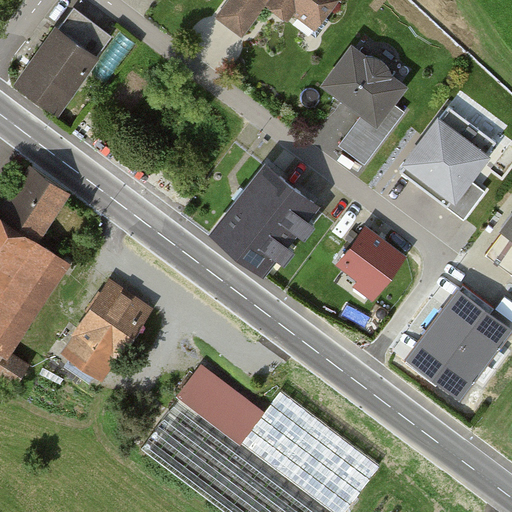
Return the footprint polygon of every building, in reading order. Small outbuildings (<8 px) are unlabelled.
[(333,0),(234,0),(221,18),(246,36),(271,2),(311,31),(333,0)] [(58,28),(18,84),(56,112),(111,35),(86,17),(72,37),(58,28)] [(365,58),(353,50),(329,82),(347,96),(344,99),(356,108),(359,105),(365,110),(339,145),(366,164),(406,111),(391,100),(402,86),(390,77),(392,74),(389,67),(386,62),(380,58),(375,56),(367,55),(365,58)] [(497,141),(450,106),(401,171),(448,206),(497,141)] [(315,203),(268,166),(216,232),(263,269),(315,203)] [(0,203),(0,356),(62,266),(29,243),(62,196),(23,170),(0,203)] [(511,218),(485,254),(511,274),(511,218)] [(403,255),(366,227),(340,262),(362,278),(358,284),(372,295),(403,255)] [(144,311),(108,285),(71,337),(107,363),(144,311)] [(495,307),(470,288),(452,311),(446,307),(434,323),(486,361),(511,328),(491,313),(495,307)] [(511,300),(506,296),(497,308),(511,319),(511,300)] [(428,344),(411,367),(436,386),(441,380),(461,395),(486,361),(434,323),(422,339),(428,344)] [(265,407),(200,357),(177,387),(242,437),(265,407)]
